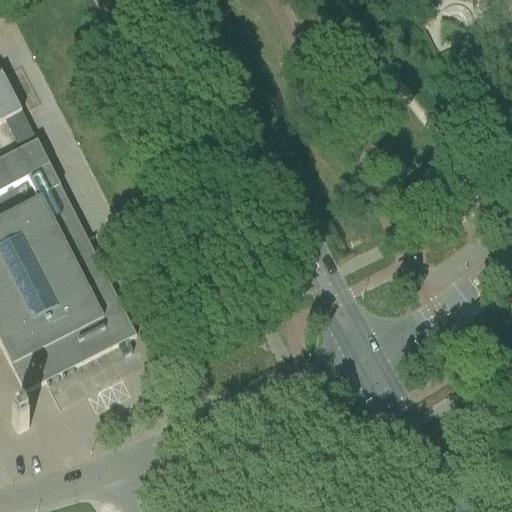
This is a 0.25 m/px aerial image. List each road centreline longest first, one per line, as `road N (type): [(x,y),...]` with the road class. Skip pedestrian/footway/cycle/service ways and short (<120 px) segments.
road 1 (tertiary): [(304,249),(177,0)]
road 2 (residential): [(355,360),(106,473)]
road 3 (residential): [(165,394),(0,460)]
road 4 (tertiary): [(371,351),(511,254)]
road 5 (tertiary): [(427,476),(419,436),(371,351)]
road 6 (tertiary): [(355,360),(401,447),(427,476)]
road 7 (tertiary): [(304,249),(308,278),(355,360)]
road 8 (tertiary): [(371,351),(325,269),(304,249)]
